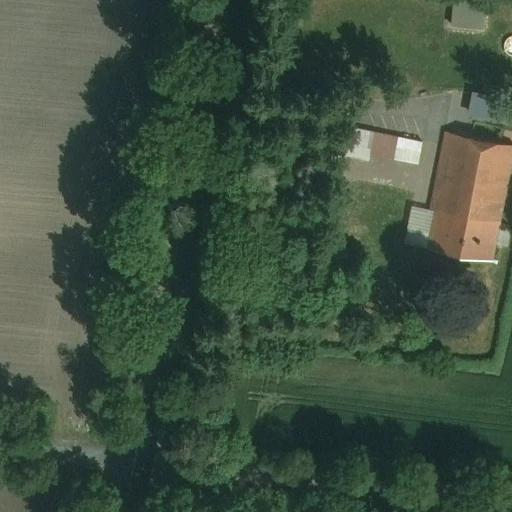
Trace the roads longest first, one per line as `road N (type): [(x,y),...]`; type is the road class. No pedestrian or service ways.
road 1 (tertiary): [(139,463),(235,0)]
road 2 (track): [(511,511),(139,463)]
road 3 (unclassified): [(139,463),(0,445)]
